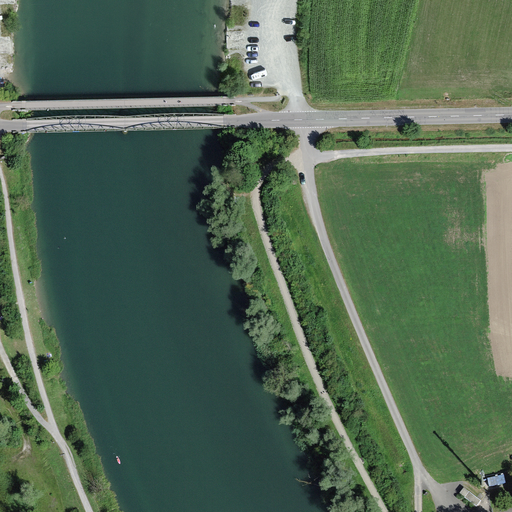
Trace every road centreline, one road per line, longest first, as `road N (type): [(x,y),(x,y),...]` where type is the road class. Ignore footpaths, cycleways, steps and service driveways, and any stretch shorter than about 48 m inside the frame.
road 1 (tertiary): [(0,126),(511,114)]
road 2 (track): [(0,173),(29,344),(90,511)]
road 3 (track): [(511,149),(306,155)]
